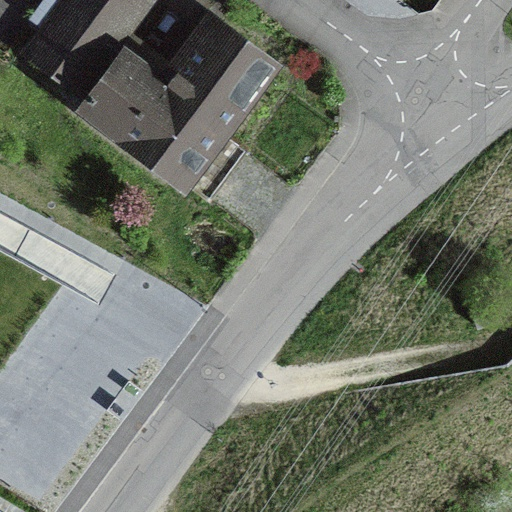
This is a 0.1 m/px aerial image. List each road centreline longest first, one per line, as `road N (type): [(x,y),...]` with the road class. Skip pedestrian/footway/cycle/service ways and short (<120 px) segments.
road 1 (residential): [(450,137),(318,254),(118,511)]
road 2 (track): [(214,385),(288,385),(508,341)]
road 3 (residential): [(274,0),(450,137)]
